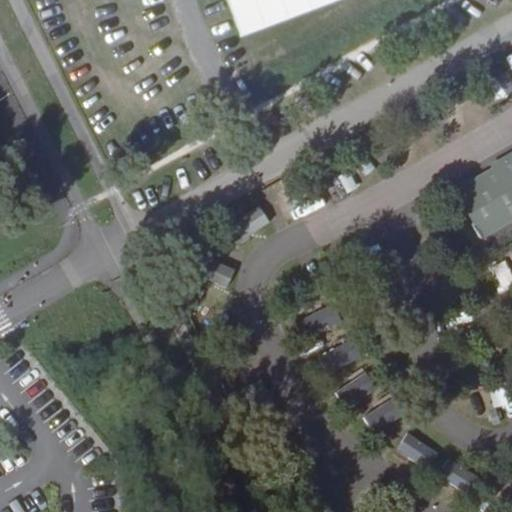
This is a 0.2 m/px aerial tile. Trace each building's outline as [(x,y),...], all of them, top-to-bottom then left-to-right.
[(463,186),(468,201),(480,223),(483,224),(491,235),(511,223),(511,154),(497,162),(499,166),(463,186)] [(234,245),(266,222),(253,203),(220,226),(234,245)] [(223,288),(231,269),(210,260),(202,279),(223,288)] [(336,387),(346,403),(371,388),(361,372),(336,387)] [(403,431),(391,448),(423,471),(435,454),(403,431)] [(432,474),(450,490),(465,473),(447,457),(432,474)]
